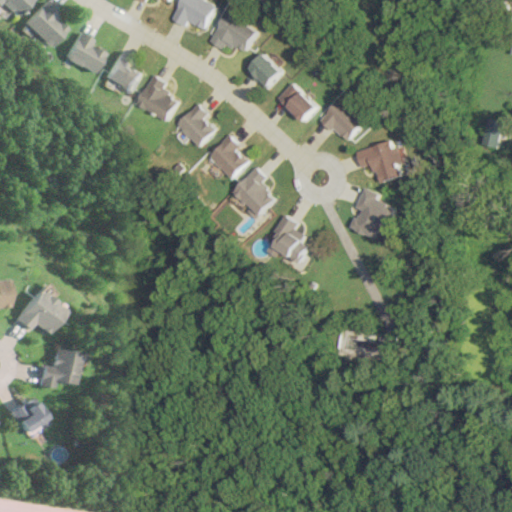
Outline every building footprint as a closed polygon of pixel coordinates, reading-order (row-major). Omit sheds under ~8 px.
[(192,20),(209,28),(221,4),(212,0),(184,0),(176,19),(189,25),(192,20)] [(44,45),(65,24),(42,1),(20,22),(44,45)] [(249,52),(263,30),(233,10),(214,39),(228,48),(233,41),(249,52)] [(90,42),(91,39),(76,31),(62,58),(90,72),(102,49),(90,42)] [(128,64),(131,59),(117,51),(103,77),(130,92),(142,72),(128,64)] [(273,88),(289,70),(270,52),(253,70),(273,88)] [(169,120),(181,99),(164,89),(168,82),(155,74),(138,103),(169,120)] [(324,106),(299,82),(284,96),(310,121),(324,106)] [(327,118),(351,142),(371,121),(348,98),(327,118)] [(212,113),(201,102),(180,123),(203,146),(220,129),(208,118),(212,113)] [(214,155),(237,178),(254,161),(242,148),(245,145),(234,134),(214,155)] [(385,183),(412,176),(402,139),(363,150),(368,168),(379,165),(385,183)] [(271,177),(261,167),(237,190),(262,216),(281,197),(267,182),(271,177)] [(386,193),(372,187),(355,226),(387,240),(402,206),(383,198),(386,193)] [(304,222),(291,215),(274,244),(306,262),(315,245),(307,240),(310,234),(300,228),(304,222)] [(28,323),(42,333),(59,309),(32,290),(10,320),(24,329),(28,323)] [(76,351),(50,349),(48,366),(38,365),(36,383),(72,387),(76,351)] [(8,411),(20,432),(42,420),(30,399),(8,411)]
